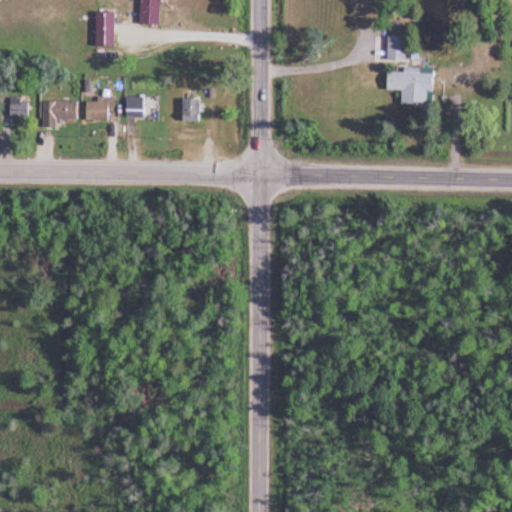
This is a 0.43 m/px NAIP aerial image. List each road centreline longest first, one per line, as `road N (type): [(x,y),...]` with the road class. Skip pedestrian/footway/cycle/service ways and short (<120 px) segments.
road 1 (tertiary): [(511,181),(0,172)]
road 2 (residential): [(259,511),(262,0)]
